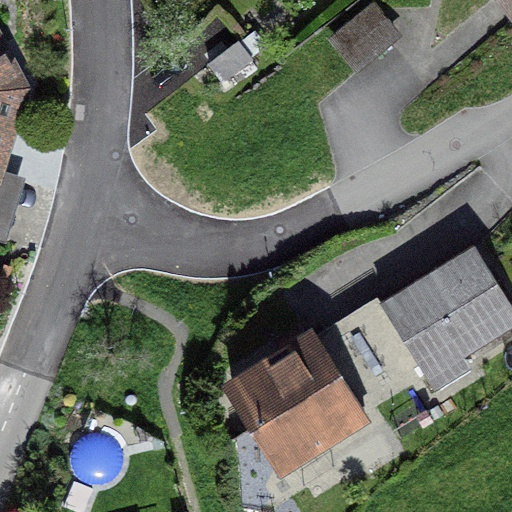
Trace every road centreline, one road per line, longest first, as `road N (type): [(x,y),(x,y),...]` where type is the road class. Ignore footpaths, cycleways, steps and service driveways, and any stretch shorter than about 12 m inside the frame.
road 1 (residential): [(511,117),(302,226),(228,248),(129,232),(85,209)]
road 2 (residential): [(85,209),(0,434)]
road 3 (residential): [(106,0),(109,92),(85,209)]
